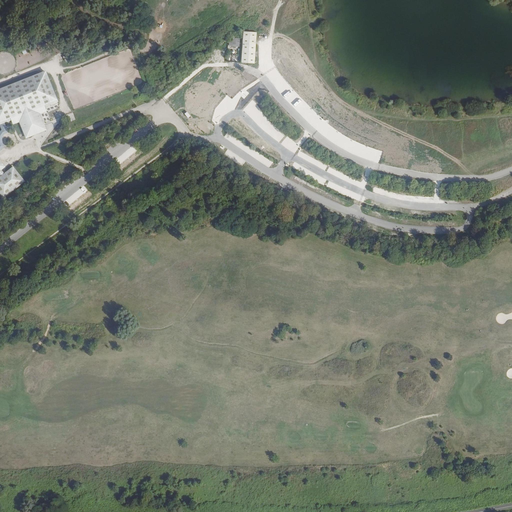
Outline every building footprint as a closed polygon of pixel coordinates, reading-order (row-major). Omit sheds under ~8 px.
[(255,31),(242,30),(240,64),(253,65),(255,31)] [(238,37),(228,36),(226,47),(236,48),(238,37)] [(210,76),(217,69),(214,66),(208,73),(210,76)] [(3,139),(5,135),(8,133),(5,124),(58,103),(45,72),(0,89),(0,125),(0,126),(1,131),(0,132),(0,177),(0,194),(3,199),(25,182),(13,167),(4,174),(2,172),(6,169),(2,164),(0,160),(0,151),(5,147),(3,143),(3,139)] [(189,119),(186,121),(194,132),(197,130),(189,119)] [(210,121),(197,121),(197,134),(210,134),(210,121)]
